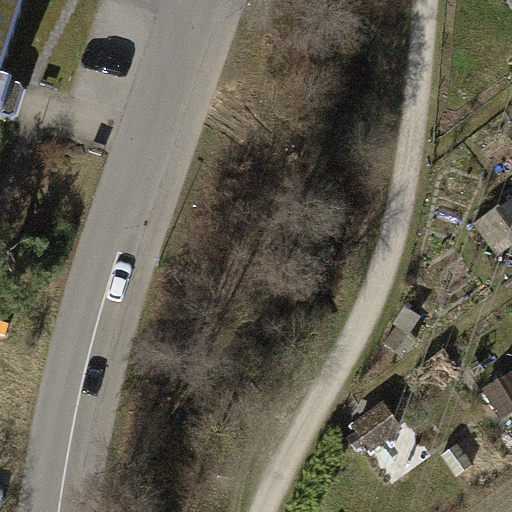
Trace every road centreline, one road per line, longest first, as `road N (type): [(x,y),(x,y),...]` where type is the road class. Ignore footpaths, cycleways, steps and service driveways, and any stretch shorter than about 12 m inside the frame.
road 1 (track): [(433,0),(413,180),(374,305),(270,511)]
road 2 (residential): [(212,0),(110,297),(56,511)]
